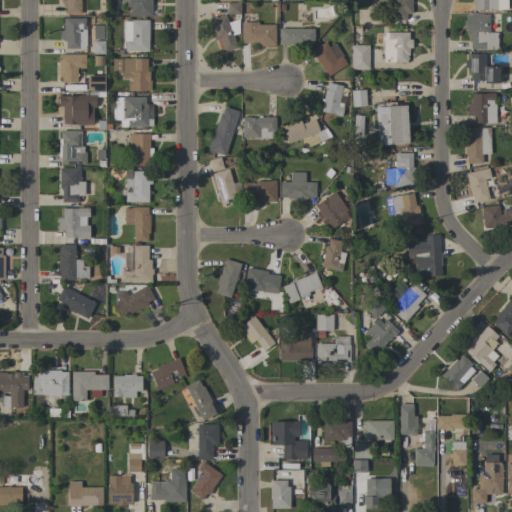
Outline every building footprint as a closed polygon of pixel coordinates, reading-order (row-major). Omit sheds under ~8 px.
[(80,0),(80,13),(65,13),(65,6),(62,6),(62,1),(59,1),(59,0),(80,0)] [(129,16),(129,12),(129,7),(126,7),(126,0),(152,0),(152,16),(129,16)] [(411,0),(411,13),(406,13),(406,20),(391,21),(391,5),(375,5),(374,0),(411,0)] [(473,0),(496,0),(496,10),(473,10),(473,0)] [(240,2),(240,14),(226,14),(226,2),(240,2)] [(496,49),(469,49),(469,34),(467,34),(467,29),(466,29),(466,21),(467,21),(467,15),(469,15),(469,13),(482,14),(482,15),(488,15),(488,33),(496,33),(496,49)] [(236,47),(224,52),(219,38),(213,40),(207,21),(225,15),(236,47)] [(86,48),(65,48),(65,40),(63,40),(63,18),(84,18),(84,25),(85,25),(86,48)] [(148,51),(124,51),(124,41),(131,41),(130,20),(148,20),(148,51)] [(275,45),(273,45),(273,46),(256,46),(256,43),(240,43),(240,22),(258,22),(258,24),(274,24),(275,45)] [(93,25),(103,25),(103,39),(93,39),(93,25)] [(314,28),(314,43),(305,42),(305,44),(299,44),(299,46),(294,46),(294,44),(286,44),(286,43),(279,43),(279,28),(314,28)] [(408,32),(408,39),(411,39),(411,48),(408,48),(408,55),(406,55),(406,56),(407,56),(407,60),(406,61),(406,62),(383,62),(383,40),(384,40),(384,33),(387,33),(387,32),(408,32)] [(93,41),(104,41),(104,54),(93,54),(93,41)] [(310,51),(324,41),(328,47),(334,43),(343,56),(342,57),(346,64),(327,76),(310,51)] [(368,69),(351,69),(351,45),(368,45),(368,69)] [(468,67),(464,67),(464,60),(468,60),(468,54),(484,53),(484,66),(498,66),(498,83),(483,83),(483,80),(471,80),(471,74),(468,74),(468,67)] [(76,82),(61,82),(62,77),(58,77),(58,54),(85,54),(85,68),(76,68),(76,82)] [(146,58),(146,67),(149,67),(149,80),(150,80),(150,91),(129,90),(130,78),(120,78),(120,58),(146,58)] [(104,75),(104,90),(87,90),(87,75),(104,75)] [(338,102),(342,103),(341,107),(343,108),(341,116),(320,111),(325,89),(327,90),(328,83),(342,86),(338,102)] [(365,106),(352,106),(351,90),(365,90),(365,106)] [(92,124),(62,124),(62,115),(58,115),(57,95),(64,95),(64,94),(70,94),(70,95),(85,95),(85,92),(95,92),(95,106),(92,106),(92,124)] [(494,93),(494,100),(495,123),(473,123),(472,115),(467,115),(466,103),(471,103),(470,93),(494,93)] [(152,126),(120,126),(120,120),(112,120),(112,108),(115,108),(115,97),(121,97),(145,96),(145,104),(152,104),(152,126)] [(408,143),(377,145),(375,107),(375,103),(394,102),(394,106),(405,105),(408,143)] [(224,155),(207,150),(214,129),(215,129),(220,113),(221,114),(223,107),(238,111),(224,155)] [(362,137),(363,137),(363,141),(361,141),(361,146),(352,146),(353,115),(362,115),(362,137)] [(275,117),(275,138),(257,138),(257,137),(241,137),(241,117),(275,117)] [(315,133),(318,143),(304,148),(301,138),(287,144),(280,126),(299,119),(301,124),(314,119),(319,131),(315,133)] [(490,154),(481,154),(481,163),(466,163),(466,156),(464,156),(464,128),(480,127),(480,128),(489,128),(490,154)] [(60,164),(60,156),(58,156),(58,138),(60,138),(60,130),(80,130),(80,146),(83,146),(83,152),(85,152),(85,164),(60,164)] [(129,133),(148,134),(148,148),(152,148),(152,166),(129,166),(129,133)] [(414,187),(393,187),(393,185),(384,185),(384,169),(393,169),(393,167),(394,167),(395,153),(411,153),(411,167),(414,167),(414,187)] [(220,157),(223,168),(211,172),(208,160),(220,157)] [(79,168),(79,182),(83,182),(84,195),(82,195),(82,202),(61,202),(61,188),(59,188),(59,168),(79,168)] [(487,168),(490,179),(484,180),(488,200),(472,203),(471,196),(470,196),(465,173),(487,168)] [(124,202),(124,195),(121,195),(121,190),(124,190),(124,169),(131,169),(131,171),(147,171),(147,179),(151,179),(151,184),(148,184),(148,202),(124,202)] [(228,169),(232,183),(240,181),(240,199),(237,200),(237,202),(221,207),(212,173),(228,169)] [(289,182),(290,172),(304,172),(304,182),(315,182),(315,197),(303,196),(303,199),(286,199),(286,197),(279,197),(279,182),(289,182)] [(250,182),(250,183),(255,183),(255,181),(270,181),(270,180),(274,180),(274,181),(275,181),(275,201),(256,201),(256,199),(241,199),(241,182),(250,182)] [(334,192),(346,210),(344,211),(348,217),(330,229),(314,205),(334,192)] [(415,206),(417,205),(418,214),(420,213),(422,224),(402,227),(400,213),(393,214),(388,215),(385,199),(389,197),(412,193),(415,206)] [(511,223),(483,227),(480,207),(498,205),(499,214),(501,214),(501,210),(511,209),(511,223)] [(147,207),(147,214),(149,214),(149,233),(147,233),(147,241),(133,241),(133,224),(124,224),(124,207),(147,207)] [(77,208),(88,208),(88,217),(85,217),(85,225),(88,225),(88,238),(77,238),(64,238),(64,230),(57,230),(57,218),(62,218),(62,208),(77,208)] [(414,270),(413,256),(405,256),(405,242),(424,241),(424,234),(438,233),(439,253),(444,253),(444,257),(439,258),(440,276),(419,277),(419,270),(418,270),(414,270)] [(327,245),(329,238),(341,241),(339,251),(345,253),(340,271),(320,266),(325,245),(327,245)] [(74,259),(82,259),(82,266),(88,266),(88,278),(74,278),(74,280),(59,280),(59,273),(57,273),(57,253),(59,253),(59,244),(74,244),(74,259)] [(147,260),(150,260),(150,269),(151,269),(151,274),(150,274),(150,282),(120,282),(120,272),(132,271),(132,269),(125,269),(125,257),(132,256),(132,246),(147,246),(147,260)] [(235,281),(235,280),(229,297),(214,293),(217,285),(216,284),(222,265),(223,266),(226,259),(240,264),(238,270),(239,270),(235,281)] [(243,288),(246,268),(267,271),(266,274),(279,276),(277,293),(243,288)] [(288,303),(281,286),(290,283),(290,282),(314,272),(320,286),(307,291),(308,294),(306,295),(308,299),(304,300),(303,297),(288,303)] [(68,289),(70,285),(82,285),(78,294),(95,303),(86,319),(67,308),(68,306),(55,299),(62,286),(68,289)] [(127,311),(118,316),(112,306),(116,304),(115,302),(118,300),(115,295),(124,290),(127,295),(146,285),(153,298),(146,302),(147,303),(129,314),(127,311)] [(416,305),(418,307),(404,322),(388,308),(409,285),(412,287),(414,285),(425,295),(416,305)] [(505,303),(511,296),(511,297),(511,314),(509,317),(511,319),(511,329),(505,336),(491,322),(495,318),(494,317),(506,304),(505,303)] [(384,308),(375,318),(364,309),(373,298),(384,308)] [(332,330),(315,330),(315,314),(332,314),(332,330)] [(273,343),(263,351),(254,340),(250,343),(238,327),(253,316),(273,343)] [(392,337),(391,336),(390,337),(391,338),(388,341),(387,340),(379,349),(378,348),(373,354),(363,345),(369,339),(363,333),(377,318),(382,324),(386,320),(398,331),(392,337)] [(493,364),(488,371),(464,350),(485,326),(497,336),(493,341),(496,343),(494,346),(495,347),(486,357),(489,360),(493,364)] [(279,348),(278,348),(278,341),(288,341),(288,327),(309,327),(309,345),(311,345),(311,360),(285,360),(285,361),(279,360),(279,348)] [(333,343),(333,335),(348,336),(348,345),(349,345),(349,362),(334,362),(334,364),(329,364),(329,363),(315,363),(315,343),(333,343)] [(456,361),(461,355),(471,364),(469,366),(474,371),(456,390),(440,376),(455,359),(456,361)] [(177,358),(184,375),(178,377),(175,370),(168,373),(172,384),(156,390),(149,372),(156,369),(155,367),(177,358)] [(511,359),(503,369),(511,377),(511,359)] [(60,370),(60,372),(67,372),(67,395),(32,395),(32,370),(60,370)] [(93,371),(93,375),(107,375),(107,389),(100,389),(100,397),(90,397),(90,390),(84,390),(84,401),(70,401),(70,371),(93,371)] [(1,407),(1,396),(8,396),(8,393),(2,393),(2,396),(0,396),(0,372),(5,372),(5,374),(13,373),(13,372),(21,372),(21,376),(27,376),(27,389),(22,389),(22,407),(1,407)] [(477,372),(486,380),(478,388),(469,380),(477,372)] [(130,376),(130,373),(135,373),(135,376),(140,376),(140,391),(135,391),(135,397),(112,397),(112,376),(130,376)] [(198,380),(201,387),(202,386),(212,404),(210,405),(215,414),(201,421),(195,409),(196,409),(185,387),(198,380)] [(111,406),(125,406),(125,410),(132,410),(132,417),(124,417),(124,416),(111,416),(111,406)] [(412,406),(412,416),(416,416),(416,435),(410,435),(410,434),(398,434),(398,406),(412,406)] [(436,416),(449,416),(449,414),(463,414),(463,428),(452,429),(436,430),(436,416)] [(432,463),(432,466),(413,465),(413,463),(413,448),(423,448),(423,443),(422,443),(422,428),(428,418),(434,418),(432,463)] [(329,422),(329,420),(342,420),(342,421),(350,421),(350,447),(341,447),(341,440),(322,440),(322,422),(329,422)] [(392,439),(362,440),(362,422),(364,422),(364,420),(392,420),(392,439)] [(270,422),(297,421),(297,437),(292,437),(292,441),(305,440),(305,459),(296,459),(282,459),(281,445),(270,445),(270,422)] [(217,424),(217,445),(211,445),(211,458),(196,458),(196,424),(217,424)] [(162,458),(146,458),(146,437),(150,437),(150,442),(157,442),(157,440),(162,440),(162,458)] [(464,465),(451,466),(451,458),(448,458),(448,453),(451,453),(451,442),(464,442),(464,465)] [(370,443),(369,458),(352,458),(352,443),(370,443)] [(328,448),(344,448),(344,462),(311,461),(311,448),(328,448)] [(139,472),(126,472),(126,453),(139,453),(139,472)] [(202,461),(221,475),(210,490),(211,491),(208,495),(205,493),(201,499),(189,491),(195,482),(201,472),(197,469),(202,461)] [(501,494),(485,494),(485,503),(472,503),(472,489),(478,489),(478,472),(482,472),(482,462),(501,462),(501,494)] [(381,497),(376,497),(376,504),(375,504),(375,508),(364,508),(364,504),(363,504),(363,496),(364,496),(365,473),(378,473),(378,478),(381,478),(381,497)] [(122,475),(122,474),(124,474),(124,475),(129,475),(129,483),(131,483),(131,503),(125,503),(125,505),(115,505),(115,503),(108,503),(108,475),(122,475)] [(184,501),(163,501),(163,499),(148,499),(148,495),(149,495),(149,481),(164,481),(164,480),(180,480),(180,478),(184,478),(184,501)] [(286,480),(286,482),(290,482),(290,487),(294,487),(294,494),(289,494),(289,508),(270,508),(270,495),(269,495),(269,489),(270,489),(270,480),(286,480)] [(67,481),(80,481),(80,487),(101,487),(101,505),(67,505),(67,481)] [(316,482),(316,487),(322,487),(322,484),(334,484),(334,511),(308,511),(308,507),(307,507),(307,482),(316,482)] [(350,503),(337,504),(336,488),(338,488),(338,485),(341,485),(341,482),(345,482),(345,485),(350,485),(350,503)] [(0,486),(21,486),(21,505),(0,505),(0,486)]
